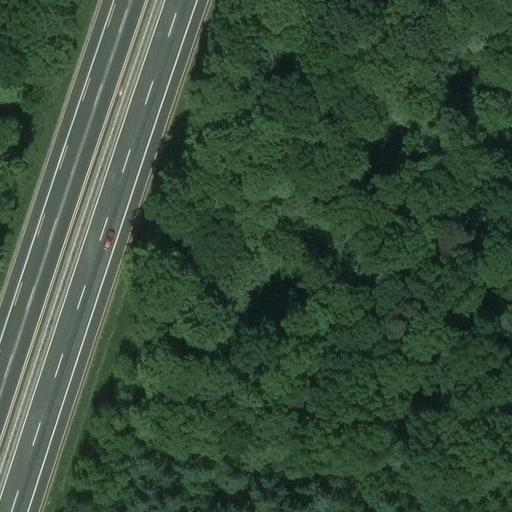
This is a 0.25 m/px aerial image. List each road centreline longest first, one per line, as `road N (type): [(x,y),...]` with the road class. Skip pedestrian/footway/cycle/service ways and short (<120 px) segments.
road 1 (motorway): [(14,511),(183,0)]
road 2 (motorway): [(132,0),(0,397)]
